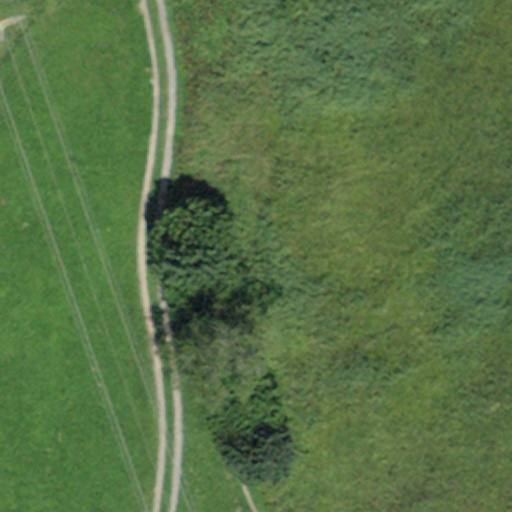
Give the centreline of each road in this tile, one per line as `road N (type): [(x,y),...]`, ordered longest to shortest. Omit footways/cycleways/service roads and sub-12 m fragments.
road 1 (track): [(165,511),(172,420),(149,265),(157,182)]
road 2 (track): [(157,182),(157,60),(148,0)]
